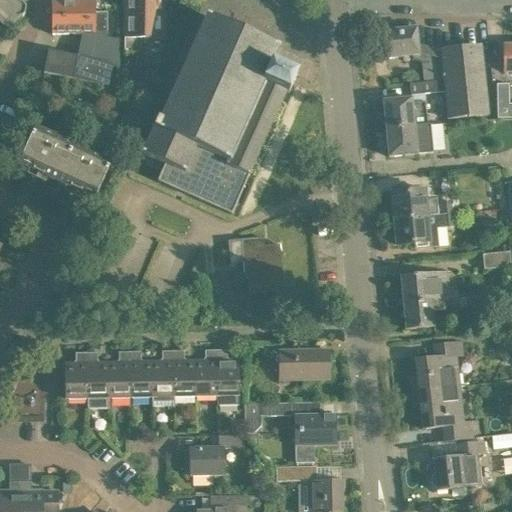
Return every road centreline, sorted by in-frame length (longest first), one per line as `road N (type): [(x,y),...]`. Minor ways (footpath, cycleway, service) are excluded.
road 1 (tertiary): [(384,511),(336,1)]
road 2 (residential): [(0,338),(56,227),(0,196)]
road 3 (residential): [(336,1),(511,2)]
road 4 (residential): [(134,511),(58,452),(0,453)]
